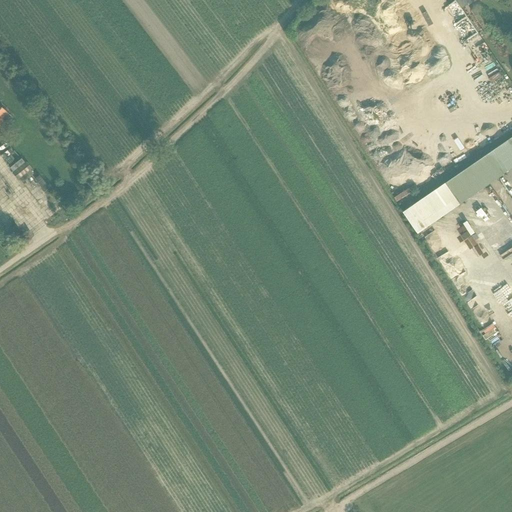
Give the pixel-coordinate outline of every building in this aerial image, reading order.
[(466,14),(453,21),(463,36),(472,31),(468,24),(471,22),(466,14)] [(486,60),(495,55),(491,49),(483,55),(486,60)] [(500,84),(509,79),(506,74),(497,78),(500,84)] [(0,123),(2,121),(5,123),(11,116),(0,106),(0,123)] [(22,159),(10,168),(13,172),(12,173),(18,180),(19,179),(22,184),(34,174),(30,170),(32,169),(26,162),(25,163),(22,159)] [(40,176),(35,180),(47,196),(52,192),(40,176)] [(476,223),(472,225),(479,238),(484,235),(476,223)]
